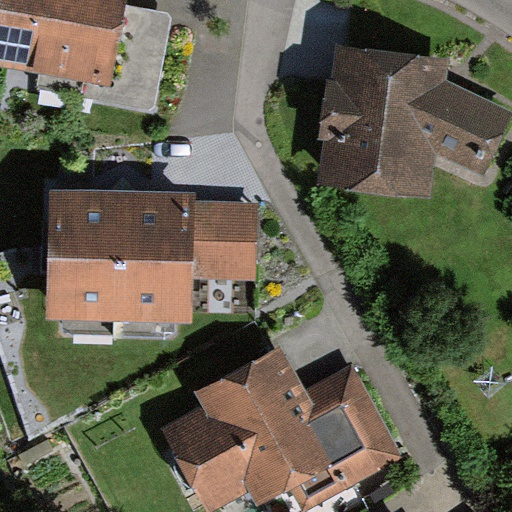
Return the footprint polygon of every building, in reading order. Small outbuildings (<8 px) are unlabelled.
[(149,0),(0,0),(0,51),(133,79),(149,0)] [(453,48),(341,32),(321,172),(432,188),(438,149),(487,170),(511,112),(511,100),(449,73),(453,48)] [(123,184),(58,183),(55,301),(120,302),(123,184)] [(188,186),(123,184),(120,302),(186,303),(188,186)] [(403,458),(353,365),(306,391),(282,346),(197,392),(204,406),(161,429),(207,511),(212,511),(251,492),(258,505),(291,487),(304,511),(403,458)]
